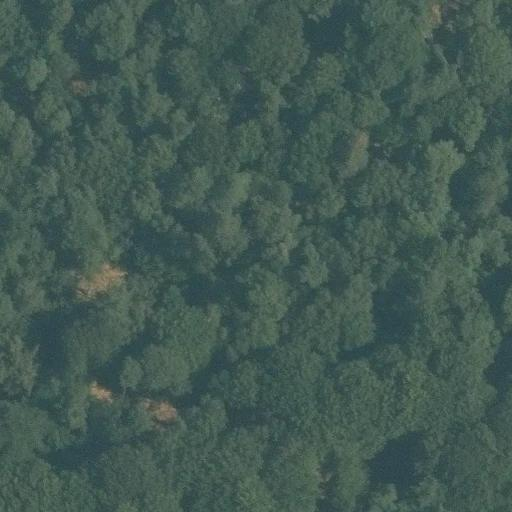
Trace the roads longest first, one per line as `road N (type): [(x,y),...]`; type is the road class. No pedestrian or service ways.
road 1 (track): [(21,207),(511,113)]
road 2 (track): [(2,0),(21,207)]
road 3 (track): [(21,207),(0,405)]
road 4 (track): [(335,511),(511,482)]
